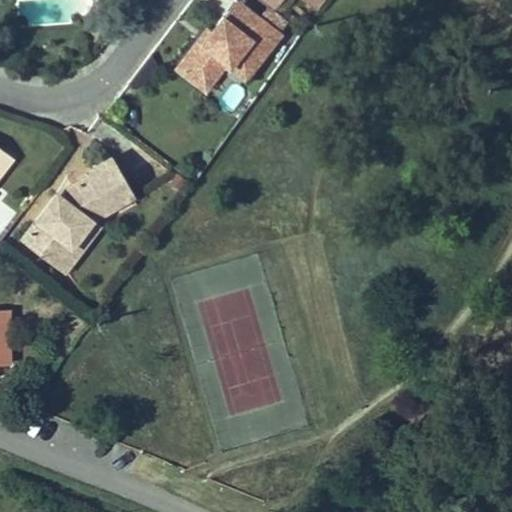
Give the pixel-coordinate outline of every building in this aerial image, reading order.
[(237,0),(234,0),(223,16),(239,28),(242,24),(249,29),(258,16),(237,0)] [(281,0),(261,0),(274,10),(281,0)] [(302,0),(313,8),(319,0),(302,0)] [(242,24),(239,28),(223,16),(212,30),(202,43),(198,40),(177,68),(206,89),(226,63),(230,66),(241,51),(257,63),(280,32),(258,16),(249,29),(242,24)] [(208,27),(198,40),(202,43),(212,30),(208,27)] [(241,51),(230,66),(246,78),(257,63),(241,51)] [(235,112),(246,87),(230,80),(219,105),(235,112)] [(0,172),(12,157),(0,147),(0,172)] [(23,236),(46,254),(60,236),(70,244),(90,218),(132,194),(111,158),(91,169),(92,171),(75,181),(75,187),(60,195),(56,192),(23,236)] [(60,195),(75,187),(75,181),(56,192),(60,195)] [(98,224),(90,218),(70,244),(60,236),(46,254),(64,268),(98,224)] [(0,361),(9,362),(9,310),(0,309),(0,361)]
